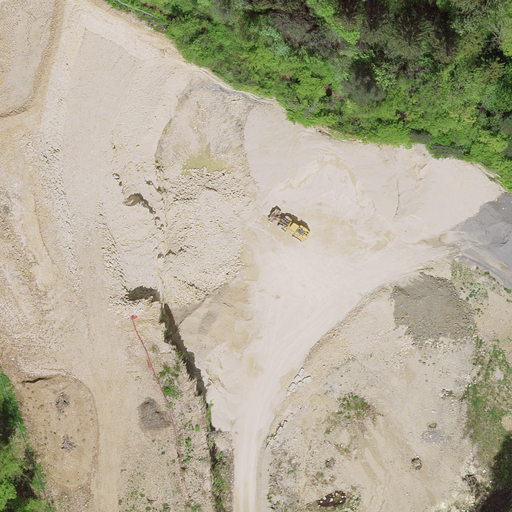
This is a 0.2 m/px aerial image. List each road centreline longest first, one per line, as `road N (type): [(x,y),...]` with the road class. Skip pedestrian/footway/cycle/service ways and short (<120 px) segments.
road 1 (track): [(103,511),(115,391),(80,169)]
road 2 (track): [(293,292),(252,358),(243,405),(249,511)]
